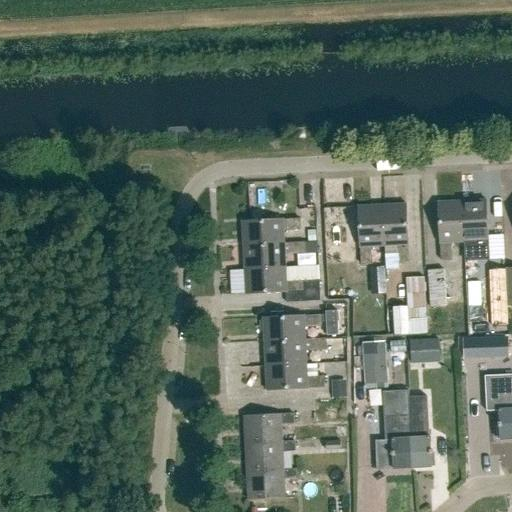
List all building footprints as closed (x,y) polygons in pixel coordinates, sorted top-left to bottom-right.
[(462,202),(464,242),(477,242),(478,259),(489,258),(488,241),(489,241),(486,200),(462,202)] [(451,243),(464,242),(462,202),(437,203),(439,244),(440,244),(441,261),(452,260),(451,243)] [(382,206),(384,246),(397,246),(398,263),(409,262),(408,245),(406,204),(382,206)] [(371,247),(384,246),(382,206),(357,207),(359,248),(360,248),(361,265),(372,264),(371,247)] [(284,245),(284,244),(284,232),(301,231),(300,220),(283,221),(283,220),(242,222),(243,247),(284,245)] [(243,247),(245,271),(286,268),(285,255),(306,254),(305,243),(303,243),(284,244),(284,245),(243,247)] [(286,281),(286,268),(245,271),(246,295),(284,293),(286,293),(287,303),(320,302),(319,280),(286,281)] [(505,307),(507,306),(507,305),(505,268),(487,269),(489,307),(490,326),(506,325),(505,307)] [(427,307),(444,306),(443,270),(426,271),(427,307)] [(388,320),(388,336),(393,336),(393,335),(425,333),(422,277),(404,278),(406,307),(391,307),(392,320),(388,320)] [(263,318),(265,343),(306,341),(305,341),(305,328),(322,327),(322,323),(326,323),(327,337),(339,336),(338,312),(326,312),(326,316),(321,316),(304,317),(304,316),(263,318)] [(411,364),(441,362),(440,339),(410,341),(411,364)] [(495,351),(508,350),(507,339),(494,339),(495,351)] [(266,367),(307,365),(306,352),(327,351),(327,340),(305,341),(306,341),(265,343),(266,367)] [(366,370),(385,369),(384,344),(364,345),(366,370)] [(307,365),(266,367),(267,392),(308,390),(308,389),(325,389),(324,377),(307,378),(307,365)] [(334,382),(334,397),(346,396),(346,381),(334,382)] [(498,382),(467,384),(467,397),(498,396),(498,382)] [(501,440),(511,439),(511,386),(508,387),(508,394),(498,395),(499,409),(500,423),(499,423),(499,427),(497,427),(498,439),(501,439),(501,440)] [(394,469),(413,468),(411,416),(409,390),(383,392),(386,440),(386,452),(377,453),(378,470),(394,469)] [(282,443),(282,442),(281,425),(295,424),(294,415),(281,415),(245,417),(246,445),(282,443)] [(420,415),(411,416),(413,468),(432,467),(432,466),(435,466),(435,454),(433,454),(432,450),(431,450),(431,437),(421,437),(420,415)] [(283,471),(283,470),(282,453),(296,452),(295,442),(282,442),(282,443),(246,445),(247,472),(283,471)] [(326,450),(340,449),(340,442),(326,442),(326,450)] [(283,471),(247,472),(249,501),(284,499),(284,480),(297,479),(296,469),(283,470),(283,471)]
